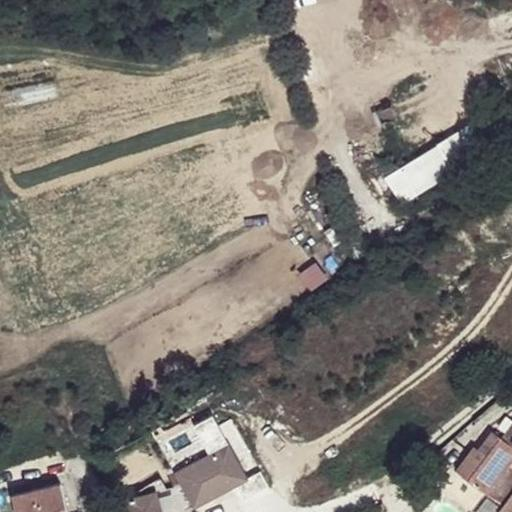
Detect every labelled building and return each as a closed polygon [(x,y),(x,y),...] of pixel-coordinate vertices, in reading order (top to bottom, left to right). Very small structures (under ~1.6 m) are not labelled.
[(490,154),(475,124),(382,170),(398,200),(490,154)] [(511,423),(501,438),(511,446),(511,423)] [(511,446),(501,438),(492,431),(473,455),(469,452),(455,470),(503,507),(511,494),(511,463),(511,461),(511,446)] [(16,511),(67,511),(61,483),(12,494),(16,511)] [(511,511),(511,494),(503,507),(499,511),(511,511)]
